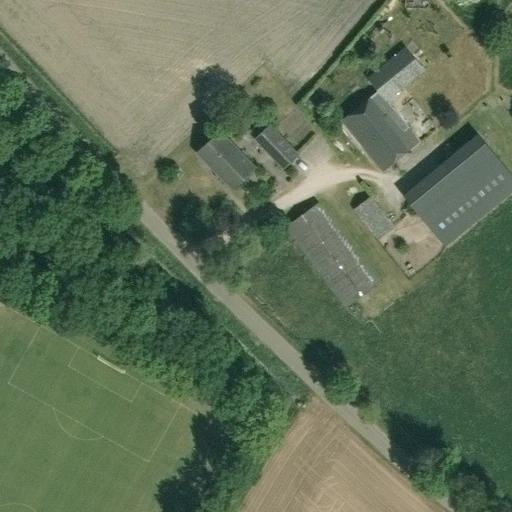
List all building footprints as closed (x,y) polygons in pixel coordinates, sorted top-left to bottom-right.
[(379,90),(342,118),(365,146),(383,169),(418,142),(400,119),(390,106),(405,94),(400,87),(423,70),(406,47),(368,76),(379,90)] [(299,154),(271,125),(256,140),(284,168),(299,154)] [(198,154),(233,190),(256,169),(220,132),(198,154)] [(511,172),(480,134),(404,196),(446,247),(511,192),(511,172)] [(356,210),(379,240),(396,228),(372,197),(356,210)] [(286,226),(346,307),(378,283),(318,202),(286,226)] [(421,303),(439,290),(411,250),(393,262),(421,303)]
